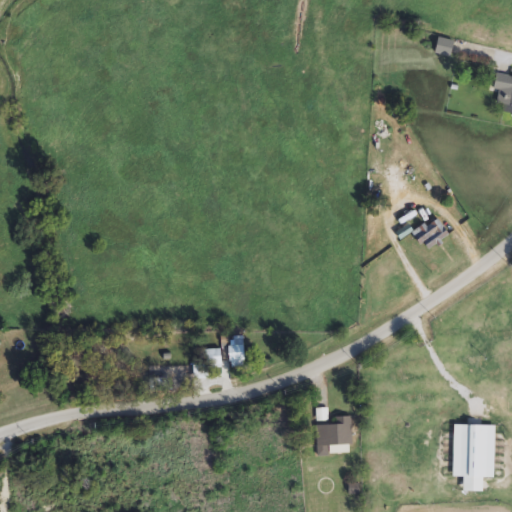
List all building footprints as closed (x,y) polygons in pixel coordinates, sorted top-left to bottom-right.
[(453,57),(436,55),(438,39),(455,41),(453,57)] [(511,76),(511,113),(491,110),(498,74),(511,76)] [(231,365),(230,341),(246,340),(247,364),(231,365)] [(328,446),(329,455),(318,456),(316,425),(334,425),(334,418),(352,417),(353,445),(328,446)] [(496,426),(495,478),(485,478),(485,492),(465,492),(465,478),(454,477),(455,425),(496,426)]
